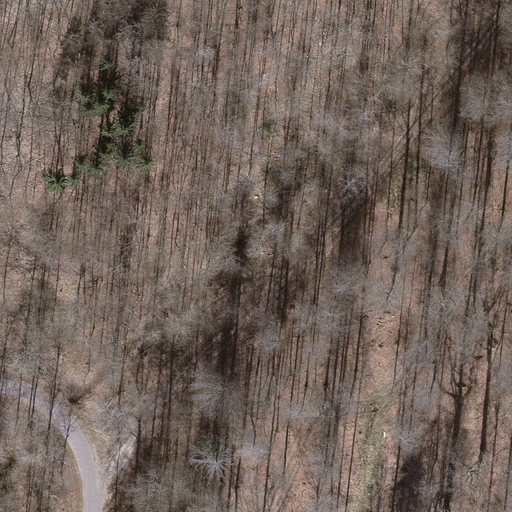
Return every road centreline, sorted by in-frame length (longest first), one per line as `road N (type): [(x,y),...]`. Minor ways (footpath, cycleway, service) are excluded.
road 1 (track): [(111,511),(154,440),(233,342),(334,250),(511,26)]
road 2 (track): [(0,380),(38,390),(81,433),(91,511)]
